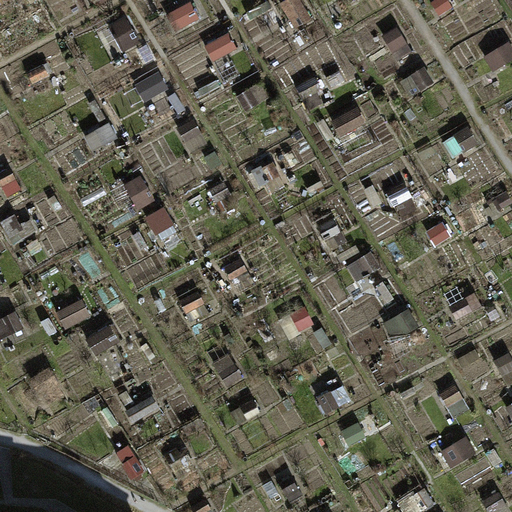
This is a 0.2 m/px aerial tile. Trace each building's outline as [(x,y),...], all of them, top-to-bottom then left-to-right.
[(290,0),(285,2),(296,29),(313,22),(303,0),(290,0)] [(192,3),(172,13),(179,27),(199,17),(192,3)] [(124,53),(142,43),(128,18),(111,27),(124,53)] [(232,35),(208,45),(215,62),(239,51),(232,35)] [(161,74),(143,84),(152,100),(170,90),(161,74)] [(180,128),(191,153),(209,145),(198,120),(180,128)] [(143,177),(128,185),(142,210),(157,202),(143,177)] [(167,207),(150,216),(161,239),(178,230),(167,207)]
